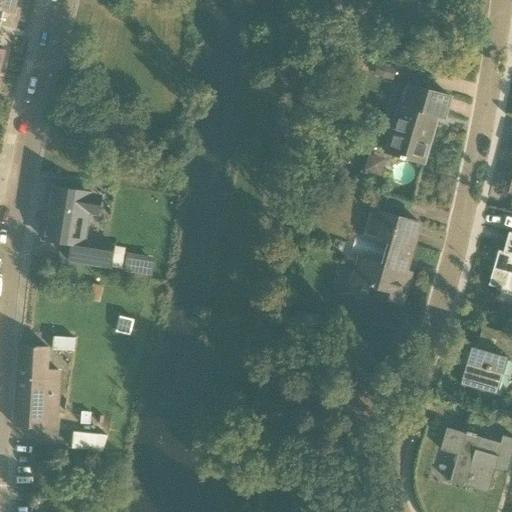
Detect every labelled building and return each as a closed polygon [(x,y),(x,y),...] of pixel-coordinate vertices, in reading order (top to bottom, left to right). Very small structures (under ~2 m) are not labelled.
[(0,0),(0,9),(14,13),(16,0),(0,0)] [(393,80),(395,68),(377,64),(375,76),(393,80)] [(400,104),(386,152),(424,163),(438,116),(445,118),(451,97),(410,85),(404,105),(400,104)] [(92,193),(53,187),(44,240),(45,240),(71,245),(71,247),(69,261),(110,268),(113,249),(114,246),(85,241),(89,214),(92,196),(92,193)] [(380,289),(378,297),(402,304),(411,273),(406,272),(420,224),(374,210),(366,236),(393,244),(387,266),(362,259),(355,282),(380,289)] [(511,232),(509,232),(503,252),(499,251),(489,285),(497,288),(496,289),(501,291),(501,289),(511,292),(511,232)] [(126,253),(123,271),(151,276),(154,258),(126,253)] [(114,308),(118,291),(91,285),(88,302),(114,308)] [(466,341),(463,350),(470,352),(460,385),(497,395),(508,358),(511,358),(511,334),(482,326),(477,345),(466,341)] [(75,351),(76,339),(54,337),(53,349),(75,351)] [(49,348),(21,346),(19,346),(14,426),(54,428),(55,412),(56,394),(58,394),(60,371),(47,370),(49,348)] [(488,493),(495,470),(497,463),(509,466),(511,456),(511,438),(503,436),(501,444),(447,428),(440,450),(458,455),(450,482),(488,493)] [(108,436),(97,435),(74,432),(72,449),(102,452),(108,436)]
